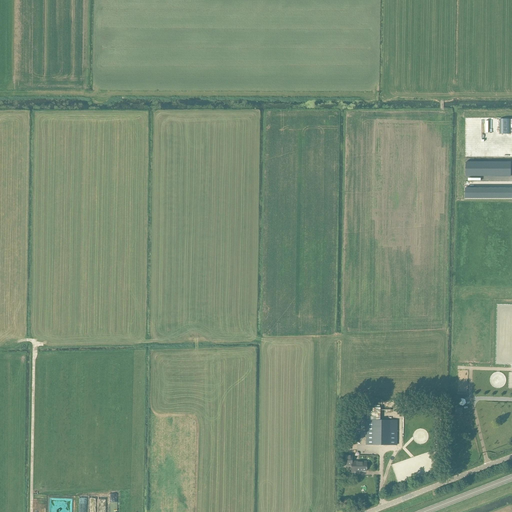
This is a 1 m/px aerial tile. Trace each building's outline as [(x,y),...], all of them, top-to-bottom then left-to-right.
[(511,119),(500,119),(500,134),(511,134),(511,119)] [(476,138),(467,138),(467,154),(476,154),(476,138)] [(511,162),(466,162),(466,176),(511,176),(511,162)] [(511,187),(465,188),(465,198),(511,198),(511,187)] [(366,444),(397,445),(398,420),(381,420),(381,407),(380,407),(380,405),(374,405),(374,407),(367,407),(367,420),(366,420),(366,444)] [(351,472),(356,472),(356,471),(366,471),(366,462),(352,462),(352,455),(344,455),(344,466),(351,466),(351,472)]
